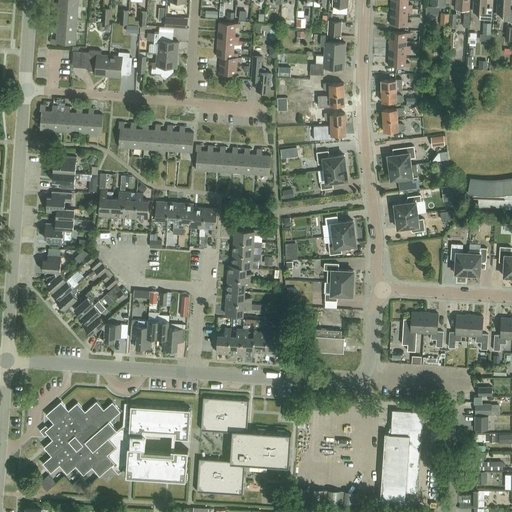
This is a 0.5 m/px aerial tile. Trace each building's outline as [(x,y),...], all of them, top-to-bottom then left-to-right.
[(391,0),(391,7),(412,8),(412,4),(408,4),(408,0),(391,0)] [(426,5),(426,15),(438,16),(439,10),(441,10),(441,7),(445,7),(445,0),(430,0),(430,6),(426,5)] [(456,0),(455,9),(464,9),(463,27),(468,28),(469,0),(456,0)] [(485,19),(486,0),(473,0),(473,12),(480,12),(480,19),(485,19)] [(510,10),(510,0),(497,0),(497,13),(503,14),(502,21),(509,21),(510,10)] [(53,14),(52,19),(58,19),(58,18),(77,19),(78,7),(59,6),(59,7),(58,14),(53,14)] [(391,7),(391,16),(407,17),(408,12),(412,12),(412,8),(391,7)] [(128,24),(129,10),(121,10),(120,24),(128,24)] [(449,25),(450,13),(442,12),(441,24),(449,25)] [(188,28),(189,18),(166,16),(165,26),(188,28)] [(391,16),(390,24),(411,25),(411,21),(407,21),(407,17),(391,16)] [(52,26),(52,31),(57,32),(57,30),(76,31),(77,19),(58,18),(58,19),(57,26),(52,26)] [(305,26),(305,19),(297,18),(297,26),(305,26)] [(342,35),(342,22),(329,21),(328,34),(342,35)] [(219,22),(218,30),(235,31),(236,27),(240,27),(240,23),(219,22)] [(491,34),(491,23),(483,22),(483,33),(491,34)] [(51,38),(51,43),(56,44),(56,42),(76,44),(76,31),(57,30),(57,32),(57,39),(51,38)] [(218,30),(218,39),(239,40),(239,36),(235,36),(235,31),(218,30)] [(157,53),(178,54),(179,42),(173,41),(173,32),(159,31),(159,33),(155,33),(154,44),(150,43),(149,44),(149,52),(157,53)] [(390,31),(390,40),(406,41),(407,36),(411,36),(411,32),(390,31)] [(325,55),(345,56),(345,43),(325,43),(325,35),(321,35),(321,46),(325,46),(325,55)] [(218,39),(217,47),(234,48),(234,44),(239,44),(239,40),(218,39)] [(390,40),(389,48),(410,49),(410,45),(406,45),(406,41),(390,40)] [(217,47),(217,56),(221,56),(238,57),(238,53),(234,53),(234,48),(217,47)] [(389,48),(389,57),(406,58),(406,53),(410,53),(410,49),(389,48)] [(108,75),(110,55),(101,54),(101,50),(89,49),(89,52),(82,51),(81,67),(88,68),(88,70),(96,71),(95,74),(108,75)] [(110,55),(108,75),(121,76),(122,70),(131,71),(132,57),(130,57),(130,52),(119,52),(119,56),(110,55)] [(177,67),(178,54),(157,53),(157,62),(152,61),(152,72),(162,73),(162,75),(164,79),(173,71),(174,67),(177,67)] [(145,72),(146,55),(139,55),(138,72),(145,72)] [(257,81),(256,90),(270,91),(271,73),(265,72),(265,68),(261,68),(262,56),(253,55),(251,80),(257,81)] [(344,70),(345,56),(325,55),(324,64),(311,63),(310,75),(324,75),(325,69),(344,70)] [(221,56),(220,64),(237,65),(237,61),(241,61),(242,57),(238,57),(221,56)] [(389,57),(388,65),(409,66),(410,62),(405,62),(406,58),(389,57)] [(478,68),(478,69),(487,69),(488,60),(479,60),(479,62),(478,68)] [(220,64),(219,73),(240,74),(241,70),(236,70),(237,65),(220,64)] [(279,66),(278,76),(291,76),(291,67),(279,66)] [(382,90),(396,90),(402,89),(402,79),(396,79),(396,80),(382,80),(382,90)] [(300,88),(311,88),(311,80),(300,80),(300,88)] [(330,95),(344,94),(344,83),(331,84),(331,83),(324,83),(324,89),(330,91),(330,95)] [(396,90),(382,90),(383,102),(396,101),(396,102),(403,102),(403,96),(397,94),(396,90)] [(344,94),(330,95),(330,98),(325,100),(325,106),(331,106),(331,105),(345,105),(344,94)] [(278,98),(278,110),(288,110),(287,97),(278,98)] [(42,110),(40,129),(53,130),(54,111),(53,111),(46,110),(46,105),(41,104),(41,110),(42,110)] [(53,105),(53,111),(54,111),(53,130),(65,131),(66,112),(65,112),(58,111),(58,106),(53,105)] [(417,105),(410,109),(414,116),(421,112),(417,105)] [(65,106),(65,112),(66,112),(65,131),(77,132),(79,113),(77,113),(70,112),(70,107),(65,106)] [(77,107),(77,113),(79,113),(77,132),(90,133),(91,114),(89,114),(82,113),(82,108),(77,107)] [(89,108),(89,114),(91,114),(90,133),(102,134),(103,115),(94,114),(95,108),(89,108)] [(397,109),(383,110),(384,120),(398,119),(398,116),(403,114),(403,108),(397,108),(397,109)] [(332,124),(345,124),(345,113),(332,113),(325,113),(326,119),(332,120),(332,124)] [(398,119),(384,120),(384,131),(398,130),(398,131),(405,131),(404,119),(398,119)] [(119,122),(119,127),(121,128),(119,147),(131,148),(133,128),(131,128),(124,128),(124,122),(119,122)] [(131,122),(131,128),(133,128),(131,148),(144,149),(145,129),(143,129),(136,128),(136,123),(131,122)] [(144,123),(143,129),(145,129),(144,149),(156,149),(157,130),(155,129),(148,129),(149,124),(144,123)] [(155,124),(155,129),(157,130),(156,149),(168,150),(169,131),(167,130),(160,130),(161,124),(155,124)] [(345,124),(332,124),(332,128),(326,130),(326,136),(333,136),(332,135),(346,135),(345,124)] [(168,125),(167,130),(169,131),(168,150),(180,151),(182,132),(179,131),(172,131),(173,125),(168,125)] [(180,126),(179,131),(182,132),(180,151),(193,152),(194,132),(185,132),(185,126),(180,126)] [(444,136),(432,137),(433,146),(445,144),(444,136)] [(196,145),(196,150),(197,150),(196,170),(208,170),(209,151),(208,151),(201,150),(201,145),(196,145)] [(208,145),(208,151),(209,151),(208,170),(220,171),(222,152),(220,152),(213,151),(213,146),(208,145)] [(221,146),(220,152),(222,152),(220,171),(232,172),(234,152),(232,152),(226,152),(226,147),(221,146)] [(402,153),(388,155),(390,167),(411,164),(410,158),(416,157),(414,146),(401,147),(402,153)] [(233,147),(232,152),(234,152),(232,172),(245,173),(246,153),(245,153),(237,153),(238,147),(233,147)] [(245,148),(245,153),(246,153),(245,173),(257,174),(258,154),(257,154),(250,153),(250,148),(245,148)] [(257,149),(257,154),(258,154),(257,174),(270,175),(271,155),(262,154),(262,149),(257,149)] [(325,170),(346,167),(345,155),(330,157),(329,150),(317,152),(318,164),(324,163),(325,170)] [(92,164),(96,158),(91,154),(87,159),(92,164)] [(53,171),(75,172),(77,156),(63,155),(63,161),(54,161),(53,171)] [(417,175),(416,164),(411,164),(390,167),(392,179),(405,177),(406,183),(419,181),(418,175),(417,175)] [(346,167),(325,170),(327,181),(321,182),(322,189),(334,187),(333,181),(348,179),(346,167)] [(53,171),(53,181),(61,182),(61,188),(74,189),(75,183),(75,177),(83,178),(84,174),(80,173),(81,173),(76,172),(75,173),(53,171)] [(476,197),(478,198),(478,206),(505,207),(505,209),(511,207),(511,178),(510,179),(502,180),(495,180),(486,180),(481,180),(475,179),(470,178),(468,191),(478,193),(478,197),(476,197)] [(141,183),(137,188),(143,192),(147,187),(141,183)] [(284,198),(294,197),(293,189),(283,190),(284,198)] [(111,216),(113,198),(107,198),(107,191),(101,190),(101,197),(100,197),(99,215),(111,216)] [(58,207),(64,208),(65,201),(71,202),(72,192),(52,191),(52,197),(48,197),(47,207),(55,207),(58,207)] [(123,217),(125,192),(120,192),(119,192),(119,198),(113,198),(111,216),(123,217)] [(136,200),(131,199),(131,192),(125,192),(123,217),(135,217),(136,200)] [(136,200),(135,217),(148,218),(149,201),(143,200),(143,193),(136,193),(136,200)] [(408,202),(395,204),(396,216),(417,213),(416,202),(421,201),(421,195),(408,196),(408,202)] [(168,220),(169,201),(157,201),(155,219),(162,219),(162,226),(168,227),(168,220)] [(179,233),(181,202),(169,201),(168,220),(174,220),(174,233),(179,233)] [(193,207),(193,203),(181,202),(179,233),(184,234),(185,221),(191,221),(192,221),(193,207)] [(55,207),(55,212),(57,213),(57,218),(74,219),(74,208),(64,208),(58,207),(55,207)] [(205,208),(193,207),(192,221),(191,221),(191,227),(200,227),(199,246),(204,246),(205,227),(203,227),(205,208)] [(203,227),(205,227),(212,228),(212,236),(217,236),(217,228),(216,227),(217,208),(205,208),(203,227)] [(442,220),(454,218),(453,210),(441,212),(442,220)] [(417,213),(396,216),(398,228),(411,226),(412,232),(425,230),(424,219),(418,219),(417,213)] [(332,235),(355,232),(353,220),(338,222),(338,216),(326,217),(326,224),(330,224),(332,235)] [(56,228),(63,228),(73,229),(74,219),(57,218),(56,223),(56,228)] [(471,222),(471,231),(479,231),(480,222),(471,222)] [(46,227),(45,238),(49,238),(48,244),(62,245),(66,245),(66,243),(65,239),(62,239),(63,228),(56,228),(54,228),(46,227)] [(235,229),(234,241),(254,243),(254,241),(254,234),(262,235),(262,230),(254,229),(254,231),(235,229)] [(355,232),(332,235),(332,236),(334,236),(335,242),(329,243),(330,255),(342,253),(342,247),(356,245),(355,232)] [(162,239),(150,238),(150,247),(162,248),(162,239)] [(234,241),(233,253),(253,255),(253,253),(254,246),(261,247),(262,242),(254,241),(254,243),(234,241)] [(286,257),(298,257),(298,241),(286,241),(286,257)] [(451,243),(450,258),(456,259),(456,273),(468,273),(468,252),(463,252),(463,244),(451,243)] [(500,246),(499,261),(505,262),(504,275),(511,275),(511,254),(511,255),(511,247),(500,246)] [(468,252),(468,273),(480,274),(480,260),(486,261),(487,248),(481,247),(480,250),(469,250),(468,252)] [(253,253),(253,255),(233,253),(233,265),(233,266),(247,267),(252,268),(253,258),(261,259),(261,254),(253,253)] [(61,254),(58,254),(48,254),(47,259),(43,259),(42,270),(47,270),(46,276),(60,271),(61,254)] [(89,265),(93,270),(102,262),(95,254),(92,256),(95,259),(90,263),(89,265)] [(265,256),(264,264),(272,265),(273,256),(265,256)] [(339,263),(324,262),(324,269),(328,270),(327,282),(332,282),(353,283),(354,270),(339,269),(339,263)] [(108,274),(110,272),(103,263),(95,270),(100,275),(101,275),(105,271),(108,274)] [(228,278),(253,279),(253,274),(246,273),(247,267),(233,266),(233,265),(229,265),(228,278)] [(53,291),(67,279),(60,271),(46,276),(50,280),(47,283),(53,291)] [(109,290),(119,282),(110,272),(108,274),(110,277),(106,281),(104,283),(109,290)] [(67,279),(53,291),(57,295),(54,298),(57,301),(60,298),(70,289),(71,290),(74,287),(79,283),(72,275),(67,279)] [(253,279),(228,278),(227,290),(245,291),(245,285),(253,285),(253,279)] [(353,283),(332,282),(331,293),(325,293),(325,300),(337,301),(338,294),(353,295),(353,283)] [(123,299),(127,295),(118,284),(108,293),(114,300),(119,295),(123,299)] [(70,289),(60,298),(57,301),(64,309),(78,297),(74,293),(77,290),(74,287),(71,290),(70,289)] [(289,287),(288,295),(296,296),(297,288),(289,287)] [(134,288),(133,296),(141,297),(142,289),(134,288)] [(227,290),(226,302),(251,303),(252,298),(244,297),(245,291),(227,290)] [(81,316),(94,304),(92,301),(93,300),(94,296),(90,291),(85,295),(87,297),(74,308),(81,316)] [(85,326),(98,315),(106,308),(99,300),(94,304),(81,316),(85,320),(82,323),(85,326)] [(226,302),(226,314),(243,315),(244,309),(251,309),(251,303),(226,302)] [(404,318),(402,344),(408,344),(407,350),(416,351),(417,332),(424,332),(425,312),(412,311),(412,318),(404,318)] [(425,312),(424,332),(431,333),(431,338),(436,339),(436,346),(442,346),(443,331),(437,331),(438,313),(425,312)] [(450,331),(449,347),(455,347),(455,340),(461,340),(461,335),(469,335),(470,315),(457,314),(456,332),(450,331)] [(99,336),(105,323),(98,315),(85,326),(92,334),(95,331),(99,336)] [(470,315),(469,335),(476,336),(476,341),(481,342),(481,349),(487,349),(488,334),(482,333),(483,316),(470,315)] [(494,334),(493,349),(500,350),(500,343),(506,343),(506,338),(511,337),(511,317),(502,317),(501,335),(494,334)] [(148,325),(148,319),(132,318),(131,338),(136,338),(136,347),(146,348),(147,340),(148,325)] [(151,341),(152,338),(157,338),(158,320),(148,319),(148,325),(147,340),(151,341)] [(255,329),(256,319),(246,319),(246,322),(254,322),(253,329),(255,329)] [(158,320),(157,338),(163,339),(162,341),(167,342),(168,327),(169,323),(169,321),(158,320)] [(230,335),(231,335),(232,321),(226,321),(225,335),(218,334),(217,352),(229,353),(230,335)] [(105,323),(99,336),(104,336),(104,340),(115,341),(115,337),(121,337),(122,324),(105,323)] [(178,341),(184,342),(185,324),(169,323),(168,327),(167,342),(167,349),(177,350),(178,341)] [(254,337),(254,351),(266,352),(267,332),(268,332),(269,324),(264,324),(263,332),(254,331),(254,337)] [(267,332),(266,352),(277,352),(279,333),(280,333),(281,325),(276,324),(275,333),(268,332),(267,332)] [(241,354),(243,329),(237,328),(237,336),(231,335),(230,335),(229,353),(241,354)] [(341,337),(342,330),(316,328),(316,335),(312,335),(311,350),(343,352),(344,338),(341,337)] [(243,329),(241,354),(253,355),(254,351),(254,337),(247,336),(248,329),(243,329)] [(505,367),(493,367),(493,375),(505,375),(505,367)] [(479,392),(479,394),(493,394),(493,385),(479,385),(479,387),(479,392)] [(249,400),(204,396),(202,429),(201,429),(242,432),(242,420),(248,420),(249,400)] [(52,455),(43,463),(51,472),(60,465),(67,473),(76,466),(84,474),(92,467),(100,476),(115,462),(107,454),(116,446),(108,437),(117,430),(109,421),(121,411),(113,402),(104,409),(97,401),(85,411),(78,402),(69,410),(61,401),(46,414),(54,423),(48,428),(46,425),(40,430),(45,436),(48,433),(53,439),(44,446),(52,455)] [(296,417),(297,403),(285,402),(284,416),(296,417)] [(475,403),(475,414),(500,414),(500,407),(491,407),(491,403),(475,403)] [(127,474),(187,479),(189,449),(175,448),(174,454),(142,452),(142,447),(146,447),(146,435),(143,434),(144,429),(176,431),(176,437),(189,438),(191,408),(131,404),(127,474)] [(385,433),(380,498),(405,500),(406,492),(418,493),(423,411),(392,409),(391,427),(390,427),(389,433),(385,433)] [(476,415),(476,429),(490,429),(490,415),(476,415)] [(252,431),(251,437),(232,435),(231,456),(250,458),(249,468),(268,469),(268,465),(289,466),(292,433),(252,431)] [(511,433),(499,433),(499,442),(511,442),(511,433)] [(484,469),(484,462),(484,457),(474,457),(474,469),(484,469)] [(240,461),(200,458),(197,490),(197,491),(243,494),(245,473),(239,473),(240,461)] [(435,465),(427,465),(428,499),(436,499),(435,465)] [(476,471),(475,483),(486,483),(486,471),(476,471)] [(47,490),(56,483),(49,475),(40,482),(47,490)] [(79,493),(88,485),(81,477),(72,484),(79,493)] [(322,489),(322,481),(311,480),(311,489),(316,490),(316,489),(322,489)] [(285,503),(286,489),(278,488),(277,502),(285,503)] [(484,490),(474,490),(474,506),(484,506),(484,490)]
